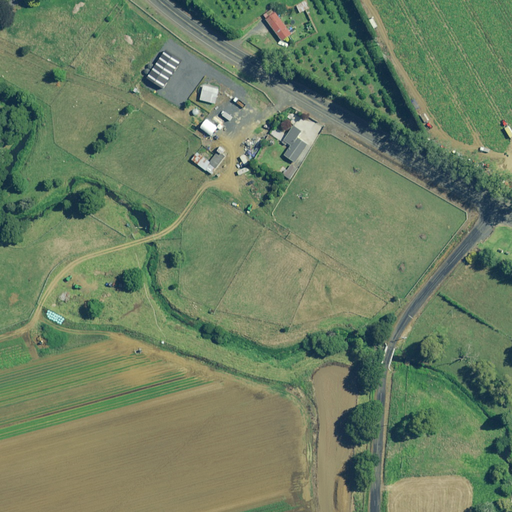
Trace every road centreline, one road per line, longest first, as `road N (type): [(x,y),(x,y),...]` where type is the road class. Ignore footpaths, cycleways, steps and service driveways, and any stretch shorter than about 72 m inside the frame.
road 1 (secondary): [(499,207),(215,43),(158,0)]
road 2 (unclassified): [(374,511),(381,378),(394,336),(499,207)]
